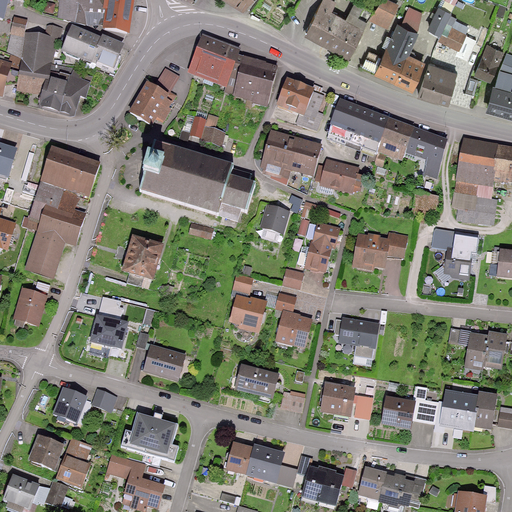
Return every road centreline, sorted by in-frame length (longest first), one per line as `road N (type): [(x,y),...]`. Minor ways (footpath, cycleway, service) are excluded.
road 1 (residential): [(203,411),(382,451),(507,462)]
road 2 (primary): [(511,135),(430,114),(232,29)]
road 3 (residential): [(41,362),(105,188),(110,159),(88,130)]
road 4 (residential): [(511,317),(331,298)]
road 5 (residential): [(41,362),(203,411)]
road 6 (primary): [(88,130),(174,29)]
